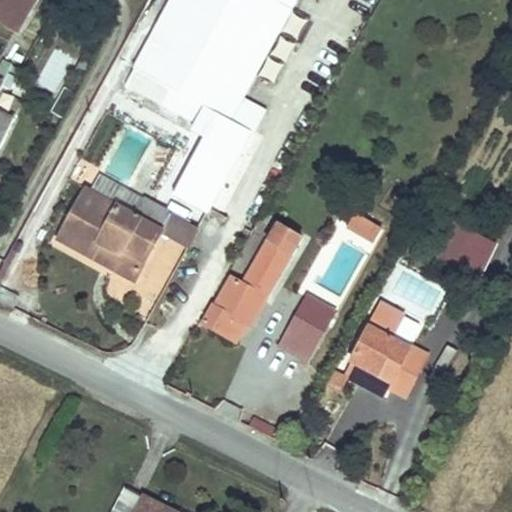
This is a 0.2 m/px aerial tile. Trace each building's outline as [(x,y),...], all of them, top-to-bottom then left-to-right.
[(168,0),(123,88),(193,125),(190,129),(203,136),(173,194),(208,213),(212,206),(223,211),(263,137),(253,132),(264,110),(245,100),(297,0),(168,0)] [(0,57),(17,27),(0,18),(0,57)] [(0,77),(0,105),(6,96),(12,83),(0,77)] [(6,96),(15,101),(22,90),(12,83),(6,96)] [(15,101),(6,96),(0,105),(0,115),(17,125),(27,107),(15,101)] [(0,155),(17,125),(0,115),(0,155)] [(92,190),(132,212),(144,194),(103,172),(92,190)] [(132,212),(92,190),(64,238),(100,258),(106,248),(144,269),(163,237),(186,250),(199,227),(151,200),(141,216),(132,212)] [(378,229),(355,215),(346,228),(370,242),(378,229)] [(277,222),(267,240),(242,285),(233,281),(220,305),(217,303),(207,322),(226,334),(238,314),(249,320),(262,296),(264,298),(290,253),(300,236),(277,222)] [(437,254),(469,272),(481,251),(486,254),(491,243),(453,224),(437,254)] [(100,258),(138,279),(144,269),(106,248),(100,258)] [(511,274),(508,273),(499,291),(511,298),(511,274)] [(306,297),(280,344),(307,359),(333,313),(306,297)] [(383,302),(349,362),(388,384),(385,389),(402,399),(424,360),(400,347),(410,330),(399,323),(404,314),(383,302)] [(167,511),(121,490),(110,511),(167,511)]
